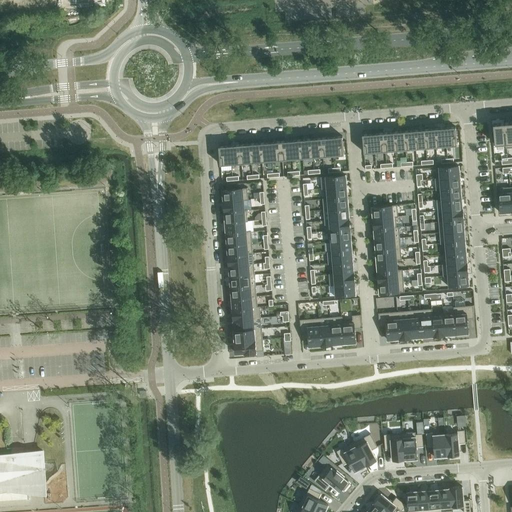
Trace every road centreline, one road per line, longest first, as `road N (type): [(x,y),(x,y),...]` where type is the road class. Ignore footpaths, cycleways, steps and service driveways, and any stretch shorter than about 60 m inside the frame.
road 1 (residential): [(216,371),(203,139),(211,128),(352,116)]
road 2 (residential): [(216,371),(482,349),(476,230)]
road 3 (secondary): [(511,23),(233,53)]
road 4 (secondary): [(240,82),(511,61)]
road 5 (unclassified): [(169,375),(157,189)]
road 6 (residential): [(480,468),(373,476),(344,511)]
road 7 (secondary): [(138,30),(100,59),(0,70)]
road 8 (unclassified): [(179,511),(169,375)]
road 9 (residential): [(412,186),(358,190),(352,116)]
road 10 (residential): [(476,230),(466,107)]
